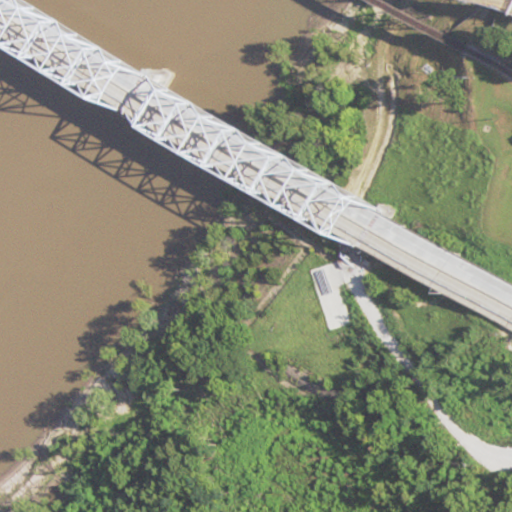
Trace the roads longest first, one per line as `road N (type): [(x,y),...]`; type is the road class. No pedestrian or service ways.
road 1 (motorway): [(511,299),(250,162),(0,11)]
road 2 (motorway): [(0,35),(239,179),(507,319)]
